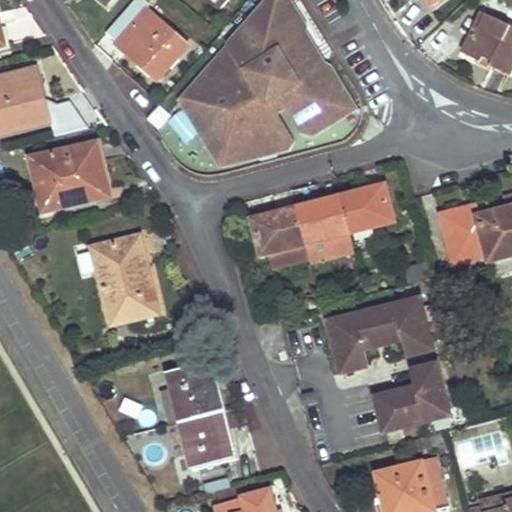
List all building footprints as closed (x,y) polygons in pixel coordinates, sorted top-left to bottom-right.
[(294,140),(276,111),(289,104),(306,132),(313,133),(355,108),(355,103),(354,101),(354,98),(353,96),(351,92),(349,89),(348,87),(346,84),(343,80),(341,79),(338,76),(335,75),(332,72),(328,69),(324,65),(320,61),(317,56),(314,53),(311,46),(308,41),(306,34),(305,29),(305,23),(304,19),(303,16),(302,12),(301,9),(299,6),(297,3),(295,0),(270,0),(187,96),(188,102),(189,106),(190,109),(192,111),(194,115),(196,118),(198,120),(199,122),(201,124),(202,125),(204,126),(205,128),(206,129),(207,130),(207,132),(208,133),(209,135),(209,136),(209,137),(210,139),(211,142),(212,144),(213,146),(214,149),(215,151),(217,153),(219,156),(222,158),(223,160),(226,162),(228,164),(293,146),(294,140)] [(204,0),(220,13),(230,0),(204,0)] [(148,11),(118,46),(158,82),(191,46),(148,11)] [(511,75),(511,27),(485,15),(466,54),(483,63),(485,59),(495,63),(493,67),(511,76),(511,75)] [(38,69),(0,78),(0,106),(2,113),(0,113),(0,137),(45,126),(39,101),(46,100),(38,69)] [(46,100),(39,101),(45,126),(54,124),(48,99),(46,100)] [(76,103),(51,109),(58,136),(83,131),(76,103)] [(99,143),(32,160),(44,213),(69,208),(68,203),(104,194),(98,165),(103,164),(99,143)] [(388,187),(368,192),(369,196),(389,192),(388,187)] [(368,192),(343,198),(344,203),(352,235),(397,224),(389,192),(369,196),(368,192)] [(343,198),(328,202),(329,207),(344,203),(343,198)] [(328,202),(300,209),(301,214),(309,246),(312,259),(313,264),(338,258),(333,240),(352,235),(344,203),(329,207),(328,202)] [(478,206),(445,215),(458,265),(491,257),(491,263),(495,262),(484,215),(481,216),(478,206)] [(511,256),(511,208),(484,215),(495,262),(511,256)] [(300,209),(279,214),(281,219),(301,214),(300,209)] [(279,214),(254,220),(263,257),(270,255),(309,246),(301,214),(281,219),(279,214)] [(356,253),(352,235),(333,240),(338,258),(356,253)] [(139,239),(94,249),(103,286),(148,274),(139,239)] [(312,259),(309,246),(270,255),(273,269),(312,259)] [(148,274),(103,286),(113,326),(161,315),(151,274),(148,274)] [(422,299),(404,304),(413,309),(424,306),(422,299)] [(344,327),(333,330),(344,374),(358,370),(357,364),(369,360),(366,350),(364,343),(384,337),(386,345),(404,341),(407,351),(421,347),(423,353),(435,350),(424,306),(413,309),(404,304),(349,318),(344,327)] [(349,318),(331,323),(333,330),(344,327),(349,318)] [(384,337),(364,343),(366,350),(386,345),(384,337)] [(421,347),(407,351),(409,357),(423,353),(421,347)] [(471,359),(458,362),(462,378),(475,375),(471,359)] [(369,360),(357,364),(358,370),(371,367),(369,360)] [(213,363),(170,374),(174,392),(182,423),(226,412),(213,363)] [(401,401),(381,406),(387,432),(435,420),(440,411),(451,409),(439,365),(426,368),(428,374),(414,378),(417,389),(399,393),(401,401)] [(426,368),(413,372),(414,378),(428,374),(426,368)] [(475,375),(462,378),(464,385),(477,382),(475,375)] [(174,392),(165,394),(173,426),(182,423),(174,392)] [(399,393),(379,398),(381,406),(401,401),(399,393)] [(440,411),(435,420),(452,415),(451,409),(440,411)] [(226,412),(182,423),(190,455),(194,471),(238,460),(226,412)] [(182,423),(173,426),(181,457),(190,455),(182,423)] [(476,436),(478,462),(506,459),(503,434),(476,436)] [(437,461),(379,476),(388,511),(429,511),(448,507),(437,461)] [(277,511),(272,490),(237,500),(239,511),(277,511)] [(511,496),(484,503),(486,511),(489,511),(509,507),(509,502),(511,501),(511,496)] [(511,511),(511,501),(509,502),(509,507),(489,511),(511,511)]
